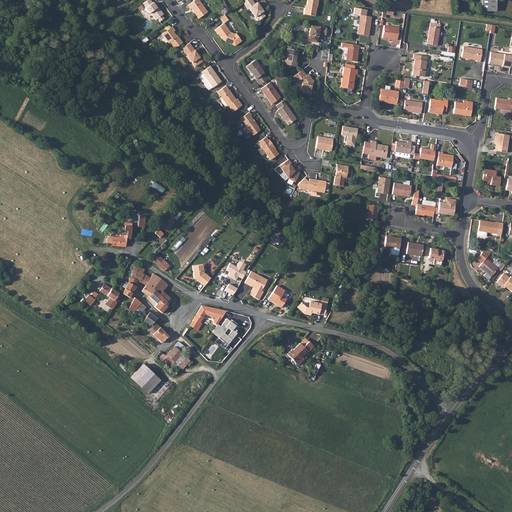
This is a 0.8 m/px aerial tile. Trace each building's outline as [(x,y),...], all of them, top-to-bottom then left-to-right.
[(151,4),(148,0),(142,5),(145,9),(144,9),(148,15),(150,13),(155,21),(157,20),(159,22),(163,19),(161,16),(163,15),(157,8),(156,8),(152,3),(151,4)] [(206,13),(196,0),(194,0),(187,6),(189,9),(190,9),(192,11),(193,12),(194,13),(193,14),(197,19),(206,13)] [(256,4),(253,0),(247,0),(244,3),(249,9),(250,9),(259,21),(265,16),(263,12),(264,11),(258,2),(256,4)] [(317,0),(306,0),(305,9),(304,9),(303,15),(314,17),(316,8),(317,0)] [(494,0),(482,0),(482,9),(495,9),(494,0)] [(354,14),(361,15),(367,16),(368,10),(355,8),(354,14)] [(223,24),(214,31),(217,35),(218,34),(222,41),(235,46),(241,41),(236,33),(234,34),(229,33),(228,32),(228,31),(223,24),(228,20),(224,15),(219,18),(223,24)] [(369,36),(372,17),(367,16),(361,15),(358,34),(369,36)] [(437,47),(440,25),(430,24),(427,45),(437,47)] [(484,32),(492,33),(493,26),(485,24),(484,32)] [(325,36),(326,29),(311,27),(309,36),(308,42),(318,44),(319,35),(325,36)] [(384,27),(382,39),(397,42),(399,29),(384,27)] [(175,32),(172,28),(162,36),(168,45),(170,44),(174,50),(182,44),(178,38),(177,39),(173,33),(175,32)] [(191,63),(195,68),(202,63),(199,59),(197,56),(198,55),(195,51),(194,52),(188,44),(181,49),(187,57),(186,58),(190,64),(191,63)] [(357,63),(359,47),(343,45),(342,48),(348,49),(346,62),(357,63)] [(482,51),(463,48),(462,59),(466,59),(466,60),(467,61),(468,61),(469,60),(470,60),(476,61),(476,62),(481,63),(482,51)] [(286,49),(284,65),(296,67),(296,63),(298,51),(286,49)] [(511,56),(508,55),(491,53),(489,64),(502,66),(502,67),(510,68),(511,56)] [(424,78),(427,58),(413,56),(412,61),(414,61),(412,76),(424,78)] [(246,68),(255,80),(260,86),(268,80),(263,74),(264,73),(255,61),(246,68)] [(210,67),(202,74),(213,89),(221,82),(210,67)] [(359,71),(355,71),(345,69),(342,89),(354,91),(357,76),(358,76),(359,71)] [(302,70),(292,77),(296,83),(299,81),(301,85),(300,91),(302,94),(311,95),(313,81),(308,74),(306,76),(302,70)] [(459,87),(472,89),(473,82),(460,80),(459,87)] [(260,90),(272,105),(281,99),(269,83),(260,90)] [(226,87),(217,93),(220,97),(221,96),(222,98),(221,99),(228,108),(229,107),(233,113),(242,106),(237,100),(236,101),(235,101),(233,98),(233,97),(226,87)] [(397,105),(399,92),(381,90),(379,103),(397,105)] [(511,98),(509,98),(508,100),(496,98),(494,109),(511,111),(511,101),(511,98)] [(444,102),(431,100),(429,113),(436,114),(437,112),(442,113),(443,111),(447,112),(448,101),(444,100),(444,102)] [(284,101),(276,106),(279,110),(277,111),(282,119),(283,118),(285,121),(289,125),(297,119),(284,101)] [(421,114),(423,103),(406,101),(404,112),(421,114)] [(464,101),(463,104),(455,103),(453,114),(464,116),(464,115),(471,116),(473,102),(464,101)] [(241,120),(251,134),(259,128),(251,117),(252,117),(250,113),(241,120)] [(247,137),(251,134),(241,120),(237,123),(247,137)] [(357,130),(343,127),(341,136),(347,137),(346,146),(355,147),(357,130)] [(495,134),(494,138),(496,138),(495,144),(494,151),(507,153),(509,135),(495,134)] [(261,147),(271,161),(279,155),(274,148),(275,148),(270,141),(269,141),(267,138),(259,143),(262,146),(261,147)] [(318,138),(316,150),(331,152),(333,141),(318,138)] [(372,143),(370,155),(377,156),(388,158),(389,147),(378,145),(378,142),(372,141),(372,143)] [(365,142),(363,154),(370,155),(372,143),(365,142)] [(409,142),(409,144),(398,142),(396,153),(403,154),(403,157),(411,158),(413,143),(409,142)] [(421,161),(421,160),(435,162),(437,150),(437,146),(433,145),(432,151),(423,149),(422,155),(416,154),(415,160),(421,161)] [(444,155),(444,153),(440,153),(438,166),(453,169),(455,157),(444,155)] [(292,165),(289,160),(279,167),(288,180),(298,182),(301,172),(295,171),(291,165),(292,165)] [(349,167),(337,165),(336,170),(337,170),(334,186),(344,187),(345,179),(347,179),(349,167)] [(497,171),(486,169),(485,175),(483,174),(483,180),(491,182),(491,184),(500,186),(501,177),(496,176),(497,171)] [(378,176),(376,192),(388,194),(390,178),(378,176)] [(297,186),(300,190),(325,194),(326,191),(327,184),(327,182),(310,180),(309,183),(305,178),(297,186)] [(403,179),(402,183),(394,182),(392,194),(408,196),(409,189),(410,189),(411,185),(408,184),(409,180),(403,179)] [(417,203),(418,194),(413,193),(411,205),(415,206),(414,213),(419,214),(419,213),(433,215),(433,212),(434,206),(434,205),(422,203),(417,203)] [(453,213),(454,204),(445,202),(439,201),(438,207),(437,212),(446,213),(447,212),(453,213)] [(376,214),(378,205),(367,204),(365,219),(374,220),(375,214),(376,214)] [(496,223),(481,221),(479,235),(488,237),(488,232),(499,234),(501,223),(496,222),(496,223)] [(110,245),(111,245),(123,246),(126,247),(126,240),(128,240),(128,238),(130,238),(131,226),(124,226),(123,235),(120,235),(120,237),(111,236),(109,238),(108,243),(110,245)] [(398,254),(400,237),(385,235),(384,245),(391,246),(390,253),(398,254)] [(415,243),(407,242),(406,253),(421,255),(423,245),(415,244),(415,243)] [(441,265),(443,249),(430,247),(428,257),(434,258),(433,264),(441,265)] [(488,258),(491,254),(488,251),(486,251),(480,259),(485,262),(481,267),(493,277),(501,267),(488,258)] [(158,265),(163,259),(159,256),(154,261),(158,265)] [(170,266),(163,259),(158,265),(164,271),(170,266)] [(139,266),(134,263),(132,266),(134,267),(132,272),(135,274),(133,278),(127,276),(125,279),(129,281),(128,283),(125,281),(122,287),(125,288),(122,293),(130,297),(136,286),(137,281),(140,282),(144,275),(143,274),(137,271),(139,266)] [(237,263),(236,266),(229,263),(225,270),(229,272),(227,276),(235,280),(237,277),(242,279),(246,272),(242,270),(244,267),(237,263)] [(194,278),(204,286),(210,278),(204,273),(203,265),(193,266),(194,278)] [(267,280),(251,271),(244,283),(251,287),(252,286),(252,284),(254,286),(254,287),(253,288),(249,295),(259,300),(263,292),(261,291),(267,280)] [(141,291),(148,296),(153,289),(161,279),(153,273),(150,278),(146,285),(146,286),(145,286),(141,291)] [(502,285),(510,292),(511,289),(511,278),(509,276),(507,278),(501,273),(495,282),(501,287),(502,285)] [(150,278),(144,275),(140,282),(144,284),(146,285),(150,278)] [(168,285),(161,279),(153,289),(159,295),(162,291),(168,285)] [(114,306),(117,302),(115,301),(118,295),(119,294),(104,284),(100,291),(110,298),(107,302),(114,306)] [(224,291),(232,295),(237,288),(229,284),(224,291)] [(285,290),(277,285),(268,299),(281,307),(286,299),(281,295),(285,290)] [(165,304),(170,298),(162,291),(159,295),(153,289),(148,296),(156,303),(154,306),(161,313),(167,306),(165,304)] [(89,295),(84,301),(90,306),(95,299),(89,295)] [(135,297),(128,309),(134,312),(135,311),(136,309),(141,303),(135,297)] [(321,305),(321,304),(310,302),(309,308),(306,307),(301,303),(298,307),(304,313),(311,315),(312,313),(319,315),(319,314),(325,315),(327,307),(321,305)] [(136,309),(140,311),(142,309),(143,309),(145,306),(141,303),(136,309)] [(206,312),(199,310),(196,314),(197,314),(196,317),(195,316),(192,321),(198,324),(199,323),(204,314),(215,318),(220,319),(226,311),(207,307),(206,312)] [(123,314),(130,318),(134,312),(128,309),(127,308),(123,314)] [(157,318),(149,312),(144,319),(143,321),(148,325),(150,324),(154,321),(157,318)] [(236,324),(231,319),(229,321),(226,319),(220,326),(217,324),(216,326),(212,333),(218,337),(226,345),(236,333),(235,332),(236,330),(233,328),(236,324)] [(168,336),(154,321),(150,324),(148,325),(146,328),(161,343),(168,336)] [(201,324),(199,323),(198,324),(192,321),(189,325),(197,330),(201,324)] [(302,346),(307,341),(304,338),(299,343),(302,346)] [(307,341),(302,346),(299,343),(292,350),(290,349),(285,354),(294,362),(300,356),(306,351),(307,352),(312,347),(307,341)] [(178,342),(174,346),(182,353),(186,349),(178,342)] [(174,346),(166,355),(179,367),(182,369),(190,360),(182,353),(174,346)] [(160,352),(156,356),(174,373),(179,367),(166,355),(162,354),(160,352)] [(300,356),(294,362),(296,365),(302,359),(300,356)] [(130,377),(148,393),(160,380),(143,364),(130,377)]
